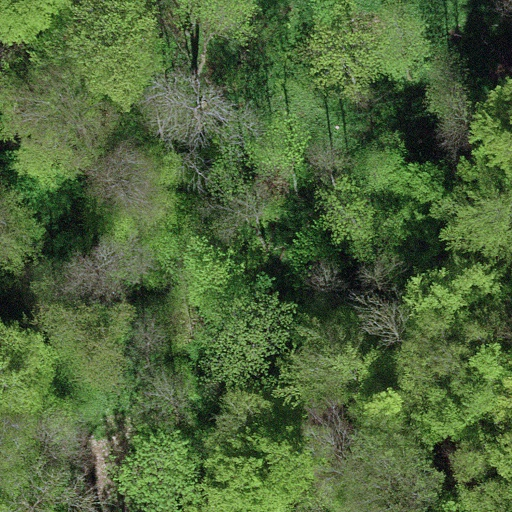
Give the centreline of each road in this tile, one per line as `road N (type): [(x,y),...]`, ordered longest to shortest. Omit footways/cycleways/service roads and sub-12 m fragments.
road 1 (track): [(203,511),(236,471),(416,341),(511,208)]
road 2 (track): [(416,341),(443,434),(487,511)]
